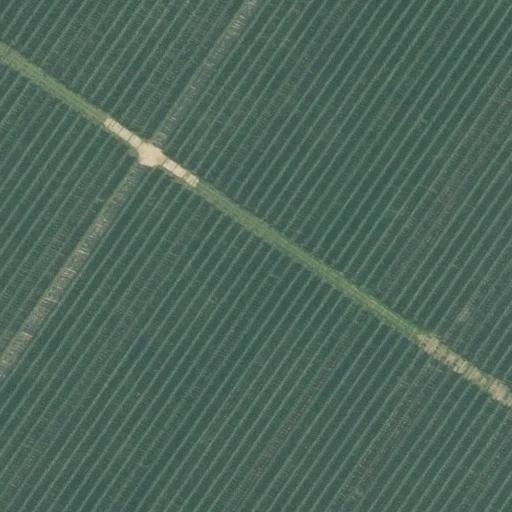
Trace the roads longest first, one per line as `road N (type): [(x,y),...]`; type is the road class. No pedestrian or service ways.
road 1 (track): [(511,401),(0,51)]
road 2 (track): [(256,0),(0,372)]
